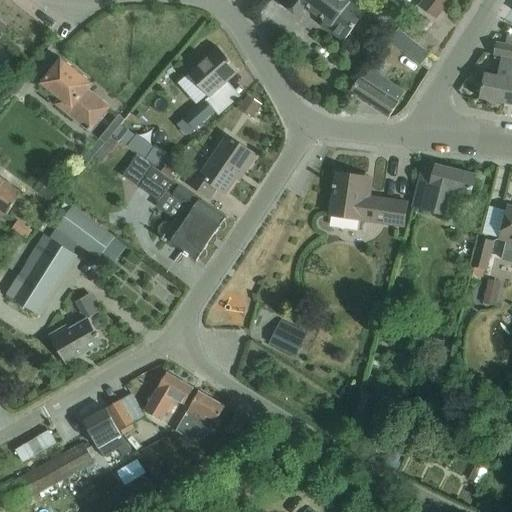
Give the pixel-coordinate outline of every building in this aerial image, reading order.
[(364,0),(353,0),(351,3),(349,2),(350,1),(350,0),(288,0),(283,7),(299,19),(304,13),(302,11),(306,7),(325,21),(322,25),(344,42),(372,5),(364,0)] [(449,1),(447,0),(422,0),(417,7),(434,20),(449,1)] [(390,41),(422,65),(430,54),(398,30),(390,41)] [(480,99),(504,104),(511,63),(511,37),(507,36),(505,46),(497,44),(495,55),(502,56),(498,77),(485,74),(485,75),(477,73),(474,85),(482,86),(480,99)] [(189,75),(178,84),(197,105),(207,96),(209,98),(228,82),(239,72),(218,48),(188,74),(189,75)] [(91,85),(61,61),(42,84),(60,99),(56,105),(74,120),(83,109),(99,121),(109,108),(86,90),(91,85)] [(361,76),(349,92),(390,118),(400,102),(399,101),(405,91),(369,69),(363,76),(361,76)] [(247,95),(238,108),(252,118),(262,105),(247,95)] [(206,101),(185,119),(179,125),(187,135),(215,111),(206,101)] [(118,116),(108,129),(114,133),(124,121),(118,116)] [(244,172),(255,156),(228,137),(201,175),(194,171),(186,183),(209,199),(217,187),(225,193),(241,170),(244,172)] [(188,256),(196,261),(199,258),(200,259),(204,259),(206,255),(206,251),(204,250),(207,246),(206,246),(215,233),(217,230),(219,231),(223,231),(226,228),(225,224),(223,222),(226,218),(138,159),(125,179),(159,203),(165,194),(185,207),(163,239),(185,254),(184,255),(188,257),(188,256)] [(414,207),(445,216),(451,191),(471,196),(476,176),(436,166),(435,169),(424,166),(414,207)] [(330,216),(404,227),(408,203),(364,197),(367,178),(336,173),(330,216)] [(0,181),(0,217),(3,220),(20,196),(0,181)] [(511,207),(507,206),(499,240),(507,242),(502,260),(511,262),(511,207)] [(34,267),(28,263),(19,277),(25,280),(17,292),(11,288),(7,296),(38,315),(75,258),(72,255),(79,245),(97,259),(113,239),(72,208),(57,229),(59,230),(52,242),(51,241),(34,267)] [(471,267),(485,270),(492,242),(478,239),(471,267)] [(501,283),(488,280),(483,304),(496,307),(501,283)] [(101,344),(87,320),(69,330),(66,327),(51,336),(67,364),(101,344)] [(271,345),(296,357),(303,343),(278,330),(271,345)] [(146,412),(162,421),(174,399),(184,405),(194,389),(167,374),(146,412)] [(375,419),(381,392),(366,389),(359,415),(375,419)] [(216,423),(225,407),(199,392),(176,432),(194,443),(203,427),(209,431),(214,422),(216,423)] [(111,407),(119,423),(123,430),(134,425),(121,401),(111,407)] [(105,447),(110,457),(128,447),(124,439),(121,440),(106,412),(83,424),(98,451),(105,447)] [(227,429),(237,435),(246,419),(236,413),(227,429)] [(0,490),(0,491),(10,509),(93,464),(83,445),(0,490)] [(59,500),(64,509),(90,494),(85,485),(59,500)]
